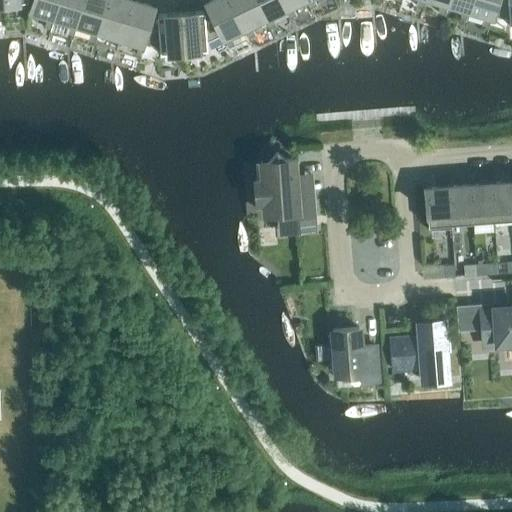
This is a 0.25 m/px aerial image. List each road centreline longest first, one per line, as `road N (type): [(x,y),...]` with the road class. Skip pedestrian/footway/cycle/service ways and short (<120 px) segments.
road 1 (residential): [(409,156),(383,149),(335,155),(341,294),(416,290)]
road 2 (residential): [(416,290),(409,156)]
